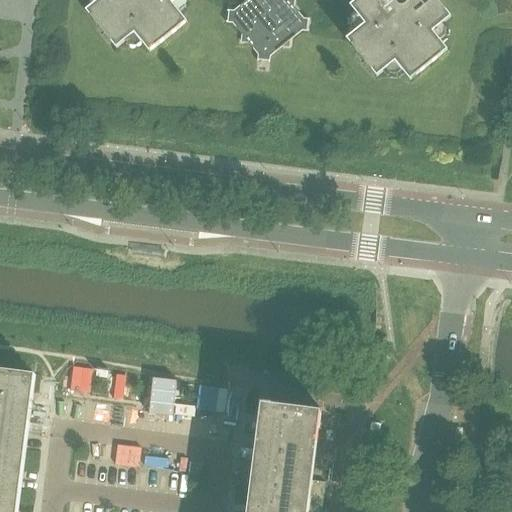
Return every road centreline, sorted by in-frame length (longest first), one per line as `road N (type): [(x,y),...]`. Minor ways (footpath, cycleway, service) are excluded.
road 1 (secondary): [(466,216),(0,157)]
road 2 (secondary): [(0,198),(461,257)]
road 3 (residential): [(215,511),(221,456),(66,436),(56,511)]
road 4 (residential): [(424,511),(461,257)]
